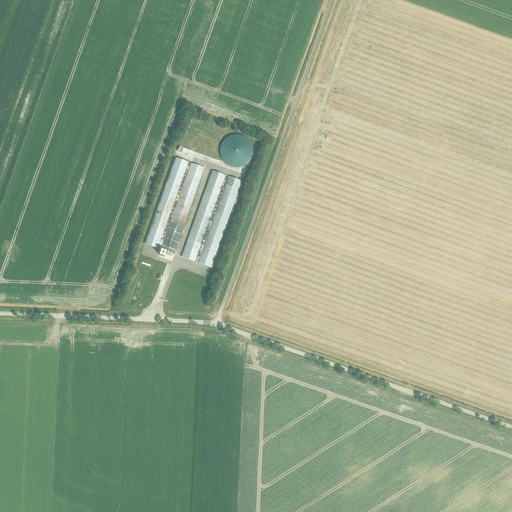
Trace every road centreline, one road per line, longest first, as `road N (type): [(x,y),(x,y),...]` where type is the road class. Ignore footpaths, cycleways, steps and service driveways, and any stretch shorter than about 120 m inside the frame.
road 1 (unclassified): [(216,325),(331,0)]
road 2 (unclassified): [(511,427),(216,325)]
road 3 (unclassified): [(216,325),(0,314)]
